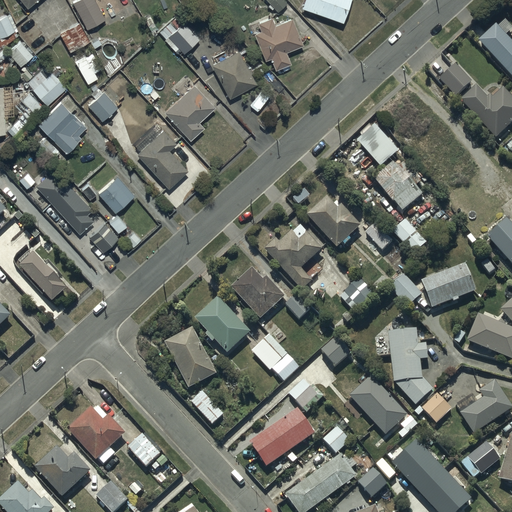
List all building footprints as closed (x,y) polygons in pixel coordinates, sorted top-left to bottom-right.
[(94,0),(73,0),(71,1),(86,27),(104,17),(94,0)] [(286,0),(266,0),(269,3),(268,4),(271,8),(272,7),(276,10),(286,0)] [(301,0),(300,5),(341,19),(347,0),(301,0)] [(0,45),(18,37),(15,31),(17,30),(9,12),(0,16),(0,45)] [(179,46),(183,51),(198,38),(183,20),(181,22),(176,15),(159,30),(165,37),(164,38),(174,50),(179,46)] [(301,43),(290,16),(274,23),(271,16),(256,22),(259,29),(253,32),(264,59),(270,56),(274,67),(289,61),(285,50),(301,43)] [(78,21),(58,31),(69,51),(88,40),(78,21)] [(477,41),(511,78),(511,42),(495,24),(477,41)] [(31,53),(19,39),(6,51),(2,47),(0,49),(0,60),(6,55),(11,60),(13,58),(19,64),(31,53)] [(216,61),(211,63),(228,96),(255,82),(234,43),(213,54),(216,61)] [(90,48),(73,58),(87,82),(97,77),(94,72),(101,68),(90,48)] [(45,64),(26,81),(46,103),(64,87),(55,76),(60,71),(56,66),(50,71),(45,64)] [(471,82),(454,65),(438,79),(455,97),(471,82)] [(193,83),(163,110),(188,138),(203,125),(198,120),(214,106),(193,83)] [(94,97),(87,104),(101,119),(116,105),(102,90),(101,91),(94,84),(90,88),(92,90),(90,92),(94,97)] [(477,85),(460,100),(494,138),(511,122),(511,99),(502,88),(492,97),(489,95),(487,97),(477,85)] [(39,101),(34,96),(22,108),(28,113),(39,101)] [(41,127),(64,151),(80,136),(77,133),(84,126),(59,99),(26,131),(31,137),(41,127)] [(161,127),(135,152),(167,186),(186,168),(168,149),(175,143),(161,127)] [(59,150),(44,136),(36,144),(51,158),(59,150)] [(392,163),(372,179),(391,202),(393,201),(401,211),(421,195),(414,186),(420,182),(409,169),(408,170),(402,164),(396,169),(392,163)] [(56,170),(36,187),(80,236),(94,223),(87,215),(92,211),(56,170)] [(100,194),(117,214),(136,198),(120,178),(100,194)] [(325,197),(306,215),(336,249),(342,243),(344,245),(349,240),(347,238),(360,226),(341,205),(336,210),(325,197)] [(119,215),(110,223),(119,234),(128,227),(119,215)] [(21,216),(11,226),(25,241),(35,231),(21,216)] [(404,220),(392,232),(414,255),(426,243),(404,220)] [(511,225),(507,220),(487,238),(511,266),(511,225)] [(392,240),(375,223),(364,233),(371,240),(364,246),(375,257),(392,240)] [(105,225),(90,239),(104,254),(119,240),(105,225)] [(301,269),(321,250),(299,226),(292,234),(290,232),(278,243),(274,239),(263,249),(301,291),(311,281),(301,269)] [(33,251),(18,265),(51,300),(65,287),(33,251)] [(421,282),(431,308),(475,291),(464,265),(421,282)] [(252,268),(230,287),(259,320),(284,297),(266,276),(262,280),(252,268)] [(0,273),(0,325),(10,316),(0,305),(0,282),(4,278),(0,273)] [(403,275),(389,289),(407,308),(421,294),(403,275)] [(358,278),(339,296),(354,312),(366,301),(368,304),(375,297),(358,278)] [(331,290),(325,295),(341,314),(347,309),(331,290)] [(295,294),(284,304),(299,320),(309,310),(295,294)] [(249,331),(217,298),(194,319),(207,333),(205,335),(212,342),(214,340),(226,353),(249,331)] [(511,298),(499,309),(511,324),(511,298)] [(511,329),(477,315),(466,342),(511,360),(511,329)] [(190,328),(163,342),(187,388),(215,374),(190,328)] [(387,332),(393,382),(415,406),(420,401),(422,404),(432,394),(429,391),(432,389),(421,378),(420,361),(426,360),(424,345),(417,346),(415,329),(387,332)] [(269,336),(251,352),(268,371),(271,368),(284,382),(299,368),(269,336)] [(351,352),(335,336),(320,350),(336,367),(351,352)] [(408,414),(373,375),(350,395),(385,434),(408,414)] [(302,381),(288,394),(306,413),(323,397),(310,382),(307,385),(302,381)] [(460,414),(473,434),(511,408),(494,381),(478,391),(483,398),(460,414)] [(223,414),(201,392),(190,402),(211,425),(223,414)] [(436,424),(450,409),(435,395),(421,409),(419,407),(414,412),(418,416),(423,411),(427,415),(425,417),(432,424),(434,422),(436,424)] [(97,407),(93,411),(90,407),(66,429),(95,461),(125,434),(108,416),(106,417),(97,407)] [(248,442),(265,466),(313,433),(296,409),(248,442)] [(335,428),(322,440),(336,454),(349,442),(335,428)] [(511,431),(498,479),(511,483),(511,431)] [(142,435),(127,448),(145,468),(160,456),(158,454),(161,451),(147,434),(143,437),(142,435)] [(455,511),(471,498),(415,440),(391,463),(437,511),(455,511)] [(472,479),(494,460),(481,446),(459,464),(472,479)] [(57,447),(34,467),(61,498),(90,472),(74,454),(68,459),(57,447)] [(285,495),(297,511),(306,511),(355,477),(349,468),(356,463),(349,454),(343,459),(341,455),(301,484),(298,480),(293,483),(296,487),(285,495)] [(352,483),(370,505),(392,485),(374,464),(352,483)] [(17,482),(0,497),(0,505),(6,511),(51,511),(53,510),(43,499),(41,501),(32,491),(28,494),(17,482)] [(110,483),(95,496),(109,511),(114,511),(127,501),(110,483)]
